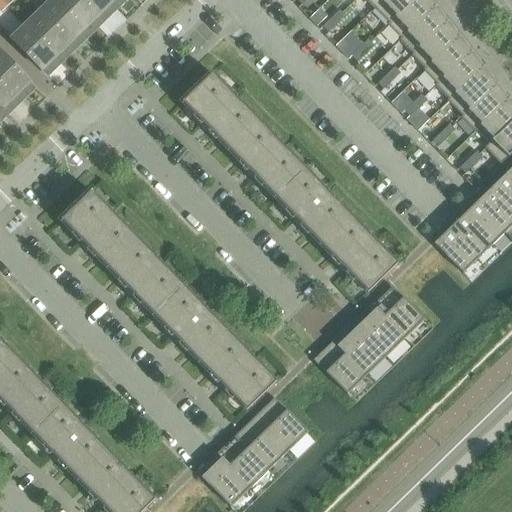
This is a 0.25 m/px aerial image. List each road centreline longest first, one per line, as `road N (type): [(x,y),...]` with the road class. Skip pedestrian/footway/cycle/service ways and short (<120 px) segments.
road 1 (residential): [(0,246),(198,451)]
road 2 (residential): [(101,110),(300,313)]
road 3 (tertiary): [(389,511),(511,392)]
road 4 (residential): [(101,110),(212,0)]
road 5 (residential): [(0,209),(101,110)]
